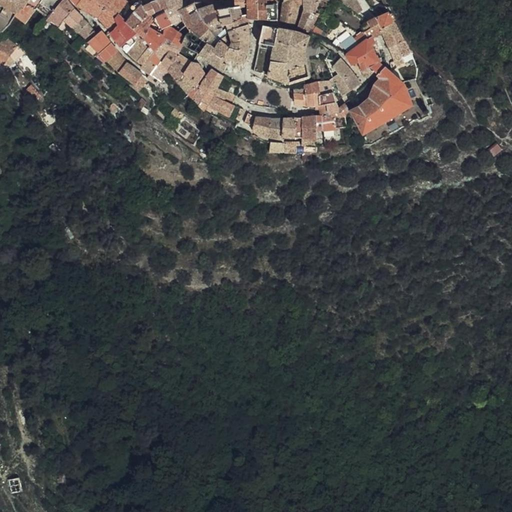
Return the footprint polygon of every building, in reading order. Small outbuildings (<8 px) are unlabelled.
[(21,15),(22,16),(22,14),(32,20),(40,9),(46,0),(0,0),(0,2),(10,8),(21,15)] [(56,11),(65,0),(46,0),(40,9),(51,17),(56,11)] [(70,0),(65,0),(56,11),(67,19),(68,19),(77,9),(70,0)] [(120,13),(131,2),(128,0),(90,0),(93,1),(88,8),(95,12),(99,15),(102,17),(106,21),(111,28),(120,13)] [(158,13),(153,2),(150,4),(147,6),(143,0),(134,5),(137,12),(129,21),(138,32),(153,15),(155,14),(158,13)] [(169,0),(158,0),(153,2),(158,13),(159,15),(169,10),(173,8),(169,0)] [(318,0),(304,0),(304,2),(303,4),(302,8),(298,27),(307,30),(319,10),(316,10),(318,0)] [(358,12),(365,7),(360,0),(357,0),(351,8),(358,12)] [(184,18),(179,21),(191,36),(196,29),(201,23),(206,18),(209,14),(204,5),(200,6),(197,1),(196,1),(180,10),(184,18)] [(211,2),(204,5),(209,14),(206,18),(210,23),(222,19),(220,6),(217,6),(215,1),(211,2)] [(256,12),(276,12),(277,2),(265,2),(256,3),(256,12)] [(246,3),(246,6),(247,12),(248,18),(256,18),(256,12),(256,3),(246,3)] [(281,20),(294,25),(298,7),(284,3),(281,20)] [(232,21),(241,18),(241,14),(241,11),(241,6),(241,4),(236,4),(231,5),(232,21)] [(176,23),(179,21),(184,18),(180,10),(177,5),(173,8),(169,10),(176,23)] [(226,5),(220,6),(222,19),(223,24),(227,23),(232,21),(231,5),(226,5)] [(378,19),(382,28),(384,32),(397,23),(385,5),(379,10),(375,14),(378,19)] [(21,15),(10,8),(3,9),(0,12),(0,33),(5,36),(10,30),(19,17),(21,15)] [(77,27),(85,18),(77,9),(68,19),(77,27)] [(159,15),(166,29),(176,23),(169,10),(159,15)] [(51,17),(49,19),(54,22),(56,20),(62,25),(67,19),(56,11),(51,17)] [(227,25),(229,30),(238,26),(248,22),(248,18),(247,12),(241,14),(241,18),(232,21),(227,23),(227,25)] [(130,35),(135,40),(138,37),(136,35),(138,32),(129,21),(120,13),(111,28),(110,29),(113,35),(116,39),(121,45),(130,35)] [(22,16),(21,15),(19,17),(29,24),(32,20),(22,14),(22,16)] [(370,23),(364,27),(368,34),(368,35),(372,32),(373,33),(377,31),(382,28),(378,19),(375,14),(370,17),(368,18),(370,23)] [(153,15),(138,32),(141,34),(147,42),(153,28),(154,24),(156,21),(153,15)] [(81,31),(90,22),(85,18),(77,27),(81,31)] [(196,29),(204,38),(214,30),(210,23),(206,18),(201,23),(196,29)] [(214,30),(223,26),(223,24),(222,19),(210,23),(214,30)] [(191,36),(179,21),(176,23),(166,29),(167,32),(172,28),(188,42),(191,36)] [(90,22),(81,31),(91,40),(98,32),(90,22)] [(248,23),(248,22),(238,26),(239,40),(249,40),(248,25),(248,23)] [(386,36),(399,27),(397,23),(384,32),(386,36)] [(304,51),(309,35),(309,34),(291,28),(275,25),(275,27),(261,24),(258,43),(272,46),(267,75),(288,83),(302,78),(308,76),(304,51)] [(214,30),(204,38),(209,44),(224,31),(223,26),(214,30)] [(239,40),(238,26),(229,30),(231,41),(239,40)] [(86,45),(97,55),(101,50),(111,39),(103,27),(98,32),(91,40),(86,45)] [(389,43),(405,35),(399,27),(386,36),(389,43)] [(153,28),(147,42),(151,46),(154,50),(161,56),(169,46),(163,42),(168,37),(166,35),(160,33),(153,28)] [(166,35),(168,37),(184,48),(186,45),(188,42),(172,28),(167,32),(167,33),(166,35)] [(203,53),(211,46),(209,44),(204,38),(196,29),(191,36),(202,50),(201,52),(203,53)] [(342,42),(348,50),(367,35),(364,29),(355,36),(352,33),(342,42)] [(358,60),(361,69),(380,59),(384,57),(384,55),(382,55),(378,42),(373,33),(372,32),(368,35),(368,34),(367,35),(348,50),(346,52),(352,63),(358,60)] [(151,46),(147,42),(141,34),(138,37),(135,40),(126,50),(132,57),(131,58),(135,63),(137,62),(151,46)] [(130,35),(121,45),(126,50),(135,40),(130,35)] [(393,58),(414,47),(405,35),(389,43),(393,58)] [(18,42),(5,36),(4,39),(0,37),(0,49),(3,49),(5,51),(8,54),(11,56),(18,42)] [(188,42),(200,53),(201,52),(202,50),(191,36),(188,42)] [(162,58),(172,69),(178,58),(182,52),(194,62),(196,60),(184,48),(168,37),(163,42),(169,46),(161,56),(162,58)] [(101,50),(108,59),(118,48),(111,39),(101,50)] [(215,51),(218,53),(224,58),(230,45),(227,43),(220,39),(218,42),(215,51)] [(230,45),(224,58),(229,59),(243,62),(246,48),(230,45)] [(140,64),(154,50),(151,46),(137,62),(140,64)] [(206,56),(213,48),(211,46),(203,53),(206,56)] [(113,65),(122,54),(118,48),(108,59),(113,65)] [(212,62),(218,53),(215,51),(213,48),(206,56),(205,58),(212,62)] [(16,61),(14,59),(11,56),(8,54),(5,51),(3,49),(0,49),(0,64),(9,69),(16,61)] [(162,58),(161,56),(154,50),(140,64),(139,65),(148,72),(162,58)] [(196,63),(194,62),(182,52),(178,58),(191,71),(196,63)] [(212,62),(219,68),(222,63),(224,58),(218,53),(212,62)] [(116,68),(124,57),(122,54),(113,65),(116,68)] [(119,71),(126,60),(124,57),(116,68),(119,71)] [(354,74),(348,64),(340,57),(332,64),(336,72),(348,91),(360,82),(358,78),(354,74)] [(160,85),(172,69),(162,58),(148,72),(146,77),(148,78),(160,85)] [(191,71),(178,58),(172,69),(183,84),(190,76),(193,73),(191,71)] [(385,65),(380,59),(361,69),(363,74),(364,75),(366,76),(368,76),(370,75),(378,73),(379,73),(385,65)] [(127,61),(126,60),(119,71),(136,83),(142,74),(143,73),(127,61)] [(193,73),(190,76),(199,84),(202,80),(206,82),(209,76),(206,74),(199,65),(196,63),(191,71),(193,73)] [(395,75),(389,69),(385,65),(379,73),(381,76),(374,83),(369,98),(360,106),(351,111),(363,131),(411,102),(403,81),(401,80),(395,75)] [(389,69),(395,75),(398,71),(391,65),(391,66),(390,68),(389,69)] [(217,92),(219,87),(220,85),(224,75),(212,69),(210,73),(209,76),(206,82),(204,84),(217,92)] [(262,80),(264,74),(257,71),(255,76),(262,80)] [(332,76),(342,95),(348,91),(336,72),(332,76)] [(142,88),(148,78),(146,77),(142,74),(136,83),(135,85),(142,88)] [(193,95),(200,85),(199,84),(190,76),(183,84),(193,95)] [(326,92),(333,92),(327,80),(316,80),(317,83),(319,93),(326,92)] [(311,85),(314,106),(321,106),(319,93),(317,83),(311,85)] [(201,91),(212,99),(214,96),(217,92),(204,84),(203,87),(201,91)] [(200,85),(193,95),(205,110),(206,110),(209,105),(212,99),(201,91),(203,87),(200,85)] [(295,105),(307,106),(314,106),(311,85),(304,86),(305,89),(293,90),(295,105)] [(219,87),(217,92),(214,96),(225,100),(226,98),(228,92),(219,87)] [(319,93),(321,106),(326,105),(329,103),(326,92),(319,93)] [(328,109),(338,104),(336,101),(333,92),(326,92),(329,103),(326,105),(328,109)] [(142,103),(147,107),(152,100),(146,96),(142,103)] [(225,100),(214,96),(212,99),(209,105),(231,115),(236,105),(233,104),(228,102),(225,100)] [(339,107),(346,118),(345,116),(345,114),(346,112),(347,110),(348,109),(349,108),(346,102),(339,107)] [(322,115),(332,111),(339,107),(338,104),(328,109),(326,105),(321,106),(321,109),(322,115)] [(185,119),(189,113),(181,106),(177,112),(185,119)] [(346,124),(346,118),(339,107),(332,111),(333,127),(340,125),(346,124)] [(324,128),(333,127),(332,111),(322,115),(323,129),(324,128)] [(252,129),(270,134),(273,118),(256,116),(248,114),(245,121),(254,123),(252,129)] [(223,125),(226,120),(218,116),(216,121),(223,125)] [(317,134),(317,133),(317,116),(302,117),(301,132),(317,134)] [(301,132),(302,117),(296,118),(294,132),(301,132)] [(284,118),(273,118),(270,134),(284,136),(284,132),(284,118)] [(284,118),(284,132),(294,132),(296,118),(284,118)] [(229,128),(232,123),(226,120),(223,125),(229,128)] [(317,134),(301,132),(301,136),(301,139),(317,143),(317,136),(317,134)] [(297,152),(296,136),(285,138),(285,151),(297,152)] [(272,138),(272,139),(271,149),(285,151),(285,138),(272,138)] [(262,185),(254,184),(253,194),(261,195),(262,185)] [(30,471),(20,473),(21,480),(32,478),(30,471)] [(21,480),(22,488),(33,485),(32,478),(21,480)]
